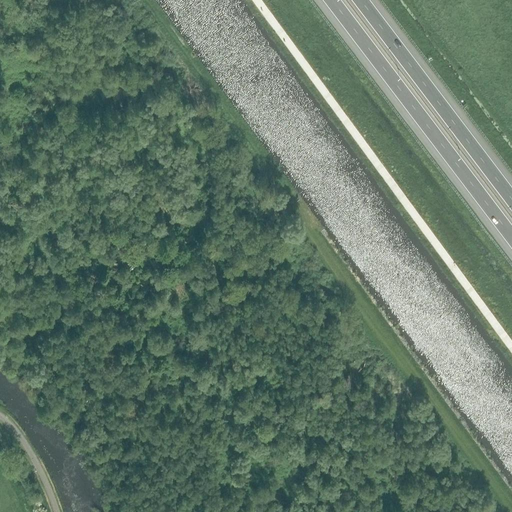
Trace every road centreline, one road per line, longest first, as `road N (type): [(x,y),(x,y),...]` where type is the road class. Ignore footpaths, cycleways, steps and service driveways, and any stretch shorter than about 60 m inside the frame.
road 1 (motorway): [(329,0),(511,240)]
road 2 (motorway): [(511,196),(362,0)]
